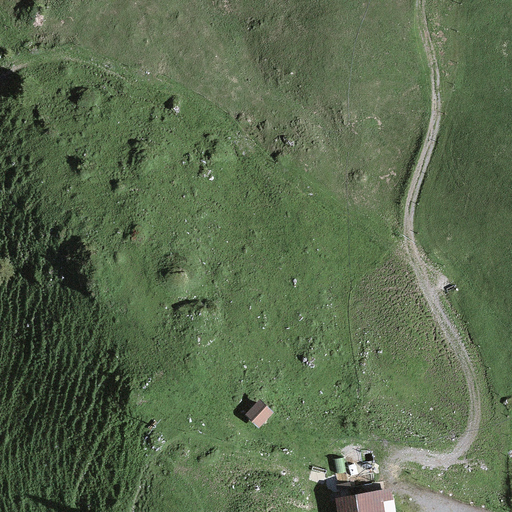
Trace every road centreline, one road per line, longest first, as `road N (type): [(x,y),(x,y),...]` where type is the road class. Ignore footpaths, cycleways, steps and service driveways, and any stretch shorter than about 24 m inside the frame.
road 1 (track): [(421,0),(435,122),(408,229),(412,254),(468,364),(477,411),(463,450),(411,458),(397,475),(401,488),(450,511)]
road 2 (track): [(0,75),(37,58),(78,57),(182,93),(348,218),(412,254)]
